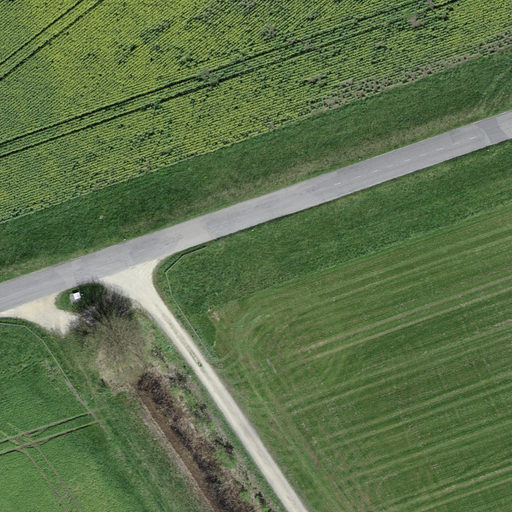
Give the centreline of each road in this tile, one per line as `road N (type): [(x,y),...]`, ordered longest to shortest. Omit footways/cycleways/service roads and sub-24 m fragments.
road 1 (unclassified): [(511,115),(0,291)]
road 2 (track): [(297,511),(124,248)]
